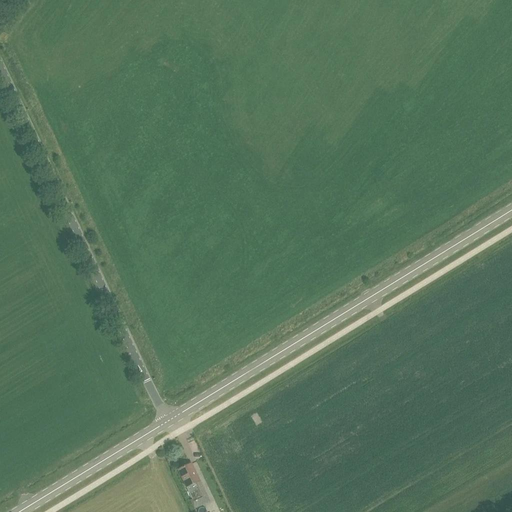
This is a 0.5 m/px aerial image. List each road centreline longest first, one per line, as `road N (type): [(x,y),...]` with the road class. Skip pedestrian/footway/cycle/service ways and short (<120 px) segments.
road 1 (secondary): [(167,421),(511,209)]
road 2 (unclassified): [(0,65),(167,421)]
road 3 (secondary): [(16,511),(167,421)]
